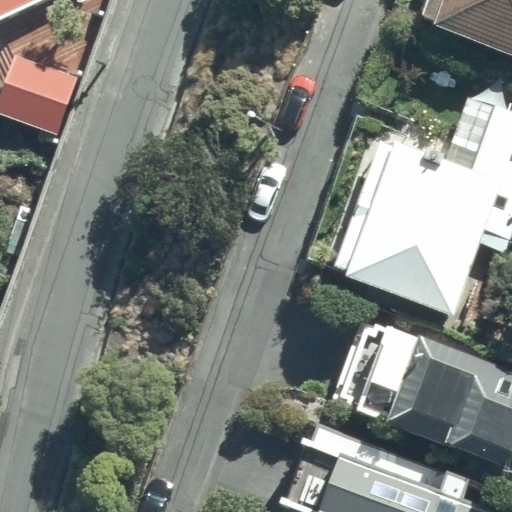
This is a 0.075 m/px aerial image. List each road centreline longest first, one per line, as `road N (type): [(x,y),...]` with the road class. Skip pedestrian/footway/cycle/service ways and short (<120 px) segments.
road 1 (residential): [(174,511),(357,0)]
road 2 (residential): [(26,511),(69,306),(176,0)]
